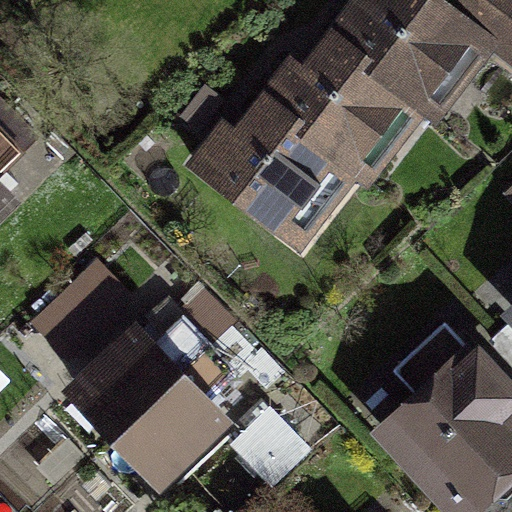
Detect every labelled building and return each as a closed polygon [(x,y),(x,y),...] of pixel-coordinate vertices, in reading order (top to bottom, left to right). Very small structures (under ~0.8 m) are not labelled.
[(511,0),(389,0),(383,9),(369,0),(357,0),(308,70),(291,58),(241,130),(228,121),(187,181),(301,259),(356,179),(382,198),(435,122),(449,131),(500,57),(511,65),(511,0)] [(0,233),(15,220),(0,201),(0,233)] [(511,281),(496,295),(511,313),(511,281)] [(229,438),(139,332),(119,349),(62,397),(152,503),(212,453),(229,438)] [(493,511),(511,496),(511,393),(470,344),(365,433),(431,511),(493,511)] [(234,439),(267,473),(303,438),(270,404),(234,439)]
